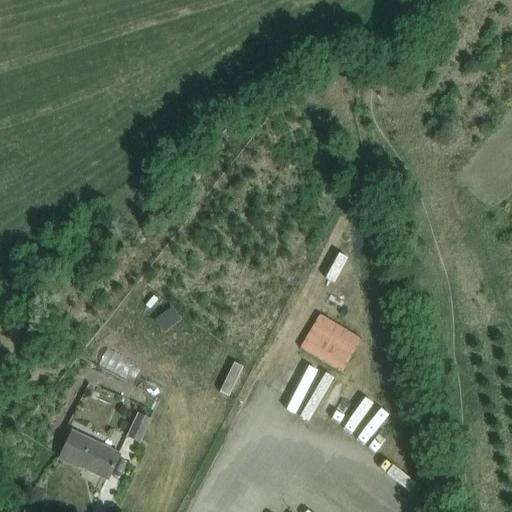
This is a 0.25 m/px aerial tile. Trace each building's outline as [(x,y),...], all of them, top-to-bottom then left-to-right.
[(313,341),(357,366),(376,331),(332,307),(313,341)] [(180,320),(171,308),(155,321),(164,333),(180,320)] [(302,396),(314,377),(325,384),(336,365),(301,345),(279,382),(302,396)] [(332,415),(354,375),(342,368),(320,409),(332,415)] [(372,425),(391,400),(381,392),(362,417),(372,425)] [(127,437),(139,443),(149,421),(138,416),(127,437)] [(72,433),(59,460),(78,469),(79,467),(107,481),(119,456),(72,433)] [(408,475),(430,499),(437,492),(416,468),(408,475)] [(323,511),(341,511),(328,501),(321,510),(323,511)]
